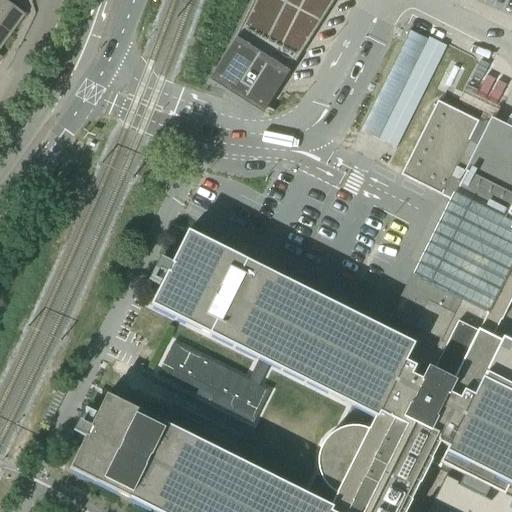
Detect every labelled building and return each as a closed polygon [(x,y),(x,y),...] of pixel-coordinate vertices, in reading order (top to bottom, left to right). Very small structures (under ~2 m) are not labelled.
[(0,0),(0,26),(9,33),(17,22),(12,18),(18,10),(4,0),(0,0)] [(253,0),(230,48),(209,81),(262,115),(266,108),(273,112),(274,111),(266,108),(335,0),(253,0)] [(9,33),(0,26),(0,44),(1,45),(9,33)] [(410,29),(359,131),(395,149),(446,47),(410,29)] [(437,102),(400,176),(447,200),(461,206),(501,226),(506,215),(511,205),(511,203),(511,162),(481,147),(480,147),(469,141),(478,123),(447,108),(437,102)] [(511,511),(511,298),(511,296),(511,232),(508,230),(511,222),(511,218),(506,215),(501,226),(461,206),(424,281),(438,288),(410,344),(245,261),(244,263),(236,259),(237,257),(187,232),(170,265),(172,266),(168,274),(166,273),(149,306),(200,331),(201,330),(209,334),(208,335),(257,360),(268,365),(353,407),(350,414),(373,425),(370,431),(367,430),(362,429),(357,428),(350,428),(345,430),(337,433),(332,437),(326,443),(323,449),(320,455),(319,464),(320,469),(321,476),(323,481),(326,486),(331,491),(334,494),(338,496),(335,501),(312,490),(308,497),(163,425),(163,426),(155,422),(156,421),(105,395),(89,428),(91,429),(87,437),(85,436),(68,469),(119,495),(119,493),(128,497),(127,498),(154,511),(511,511)] [(171,344),(161,365),(172,370),(166,381),(252,424),(268,392),(258,386),(268,365),(257,360),(247,381),(171,344)]
